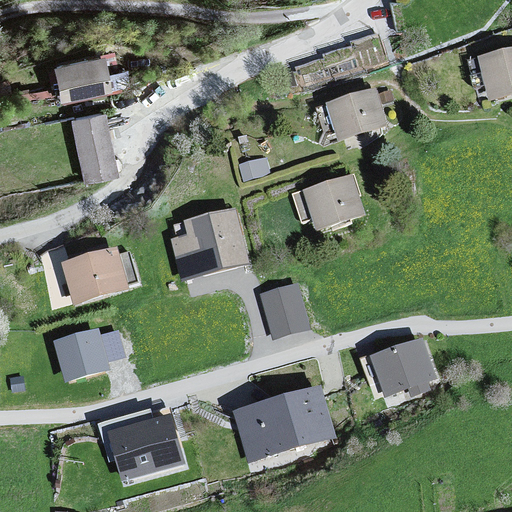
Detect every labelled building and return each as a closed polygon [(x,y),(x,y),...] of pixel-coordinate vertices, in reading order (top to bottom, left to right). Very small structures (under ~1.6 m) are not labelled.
[(511,55),(484,62),(494,103),(511,99),(511,55)] [(100,57),(52,67),(61,106),(108,95),(100,57)] [(377,98),(322,113),(332,150),(387,135),(377,98)] [(104,114),(69,122),(82,178),(116,170),(104,114)] [(357,180),(295,199),(308,242),(370,224),(357,180)] [(239,214),(176,230),(184,261),(195,258),(199,275),(251,262),(239,214)] [(65,251),(39,262),(51,315),(75,305),(79,314),(133,296),(120,258),(71,271),(65,251)] [(276,336),(315,323),(300,279),(261,291),(276,336)] [(128,354),(121,328),(103,333),(100,324),(55,337),(67,380),(114,367),(111,358),(128,354)] [(424,343),(371,362),(385,403),(438,384),(424,343)] [(325,395),(236,420),(250,471),(339,446),(325,395)] [(174,415),(97,436),(109,481),(186,460),(174,415)]
